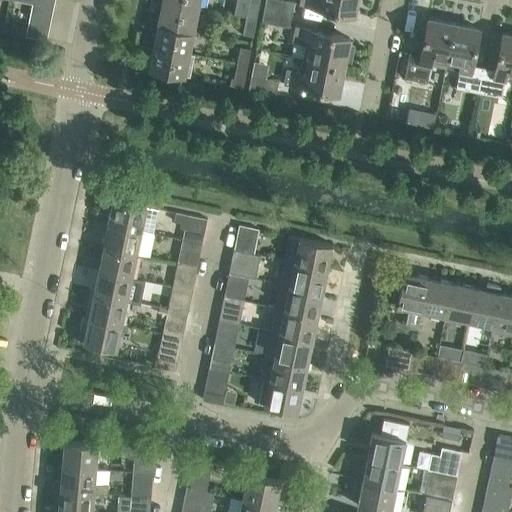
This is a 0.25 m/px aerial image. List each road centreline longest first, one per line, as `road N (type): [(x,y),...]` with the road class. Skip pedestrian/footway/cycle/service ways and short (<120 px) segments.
road 1 (residential): [(25,389),(94,0)]
road 2 (residential): [(511,415),(378,387),(352,391)]
road 3 (residential): [(182,421),(25,389)]
road 4 (residential): [(352,391),(334,366),(359,245)]
road 5 (residential): [(319,438),(294,443),(182,421)]
road 6 (residential): [(12,511),(25,389)]
